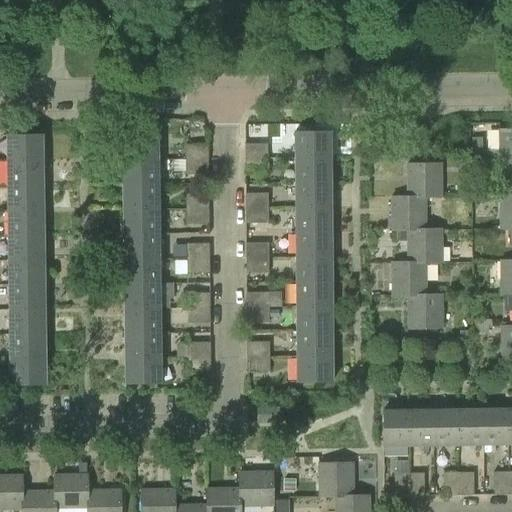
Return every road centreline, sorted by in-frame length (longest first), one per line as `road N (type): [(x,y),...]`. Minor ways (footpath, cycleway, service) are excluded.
road 1 (residential): [(0,426),(202,425),(218,416),(225,392),(222,95)]
road 2 (residential): [(222,95),(511,92)]
road 3 (residential): [(0,96),(222,95)]
